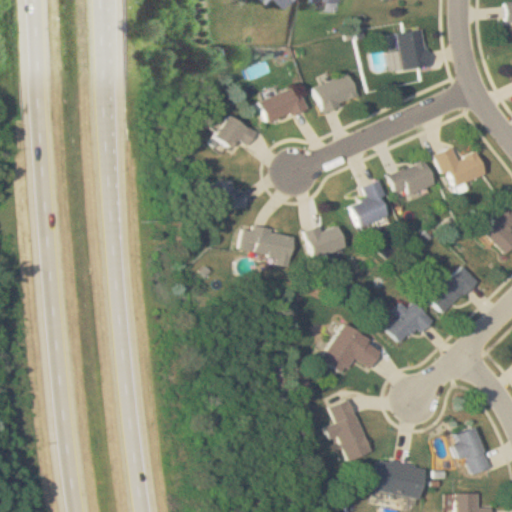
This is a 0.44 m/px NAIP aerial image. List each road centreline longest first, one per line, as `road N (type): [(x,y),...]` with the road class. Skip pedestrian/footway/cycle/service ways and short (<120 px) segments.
road 1 (motorway): [(142,511),(109,240),(92,0)]
road 2 (motorway): [(30,0),(40,171),(78,511)]
road 3 (residential): [(479,87),(296,173)]
road 4 (residential): [(511,138),(485,103),(466,53),(461,0)]
road 5 (residential): [(414,400),(511,302)]
